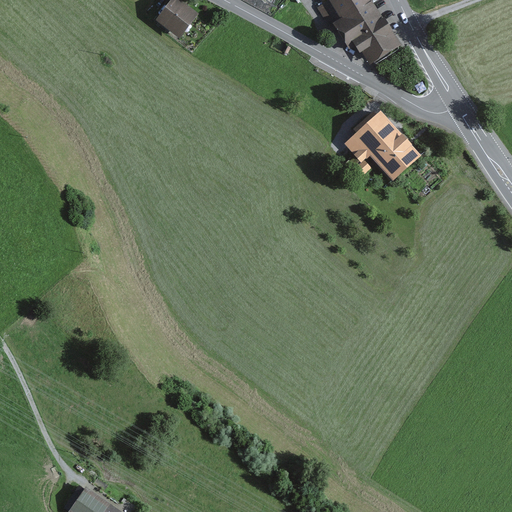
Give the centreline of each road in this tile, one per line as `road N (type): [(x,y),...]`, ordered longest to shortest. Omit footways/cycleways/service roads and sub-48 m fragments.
road 1 (secondary): [(458,103),(420,105),(226,0)]
road 2 (unclassified): [(65,470),(0,340)]
